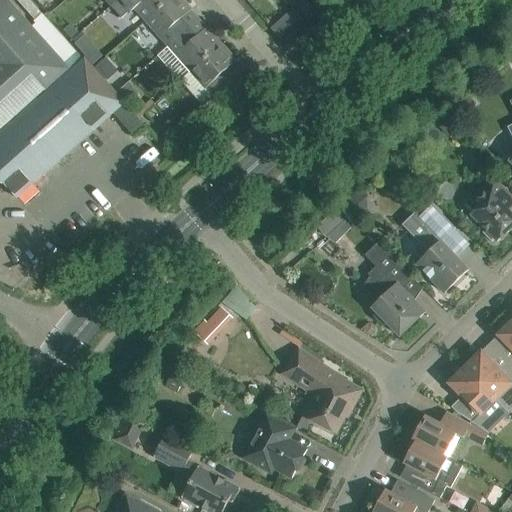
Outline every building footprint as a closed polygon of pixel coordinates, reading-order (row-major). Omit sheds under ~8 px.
[(0,130),(9,123),(69,69),(7,0),(2,0),(0,2),(0,130)] [(117,0),(110,6),(111,7),(111,6),(122,18),(127,13),(129,15),(135,10),(145,21),(169,0),(117,0)] [(182,0),(169,0),(145,21),(160,38),(161,38),(168,46),(199,19),(192,10),(182,0)] [(199,19),(168,46),(176,55),(176,56),(191,72),(222,44),(207,28),(199,19)] [(191,72),(180,82),(202,107),(236,78),(235,77),(232,80),(224,72),(237,61),(222,44),(191,72)] [(54,86),(0,133),(0,179),(17,199),(94,130),(114,114),(135,138),(148,127),(86,57),(54,86)] [(511,199),(511,197),(499,184),(495,179),(476,197),(482,203),(470,215),(485,230),(482,233),(491,243),(495,240),(497,242),(511,227),(511,214),(504,207),(511,199)] [(417,265),(431,279),(445,294),(468,270),(441,243),(456,228),(428,200),(402,225),(420,243),(416,247),(416,255),(421,260),(417,265)] [(335,209),(316,227),(325,237),(344,219),(335,209)] [(378,243),(365,256),(376,267),(368,274),(370,277),(383,297),(372,308),(377,313),(373,316),(377,322),(383,327),(387,323),(400,337),(425,313),(414,302),(398,285),(409,274),(378,243)] [(224,301),(243,318),(255,305),(237,287),(224,301)] [(203,321),(192,333),(207,346),(233,319),(220,307),(205,323),(203,321)] [(511,322),(499,336),(511,349),(511,361),(509,364),(511,366),(511,322)] [(338,376),(299,350),(283,374),(314,395),(303,415),(336,433),(349,408),(351,409),(361,391),(337,378),(338,376)] [(471,362),(466,368),(496,399),(509,412),(511,408),(511,366),(509,364),(501,372),(481,353),(478,356),(476,353),(469,360),(471,362)] [(198,380),(165,362),(161,371),(171,376),(165,387),(177,393),(180,387),(185,390),(188,385),(194,388),(198,380)] [(466,368),(450,384),(462,397),(464,398),(468,402),(460,414),(471,422),(481,428),(489,433),(510,413),(509,412),(496,399),(466,368)] [(283,437),(289,425),(267,413),(243,459),(261,468),(262,466),(272,471),(271,474),(272,474),(274,469),(292,479),(307,450),(283,437)] [(464,438),(464,437),(482,447),(489,433),(481,428),(471,422),(470,424),(452,414),(445,427),(425,416),(413,439),(448,458),(448,457),(445,456),(457,434),(464,438)] [(193,478),(182,498),(208,511),(223,511),(229,501),(233,503),(240,490),(188,462),(194,451),(165,436),(154,457),(193,478)] [(416,441),(404,463),(407,465),(424,474),(417,486),(435,496),(440,499),(447,486),(450,488),(462,465),(448,458),(413,439),(412,440),(416,441)] [(428,511),(435,501),(412,488),(405,501),(385,490),(373,511),(428,511)] [(157,511),(126,495),(116,511),(157,511)] [(494,511),(476,502),(471,511),(494,511)]
